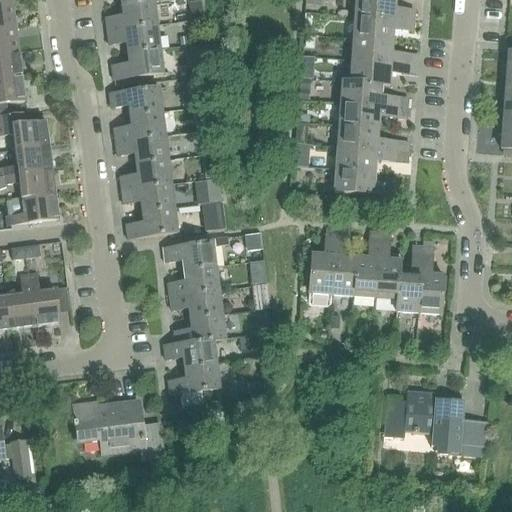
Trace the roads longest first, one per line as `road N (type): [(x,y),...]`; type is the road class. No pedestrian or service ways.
road 1 (residential): [(0,372),(91,360),(114,338),(84,97),(63,57),(54,0)]
road 2 (residential): [(511,324),(480,317),(471,304),(474,242),(452,187),(466,0)]
